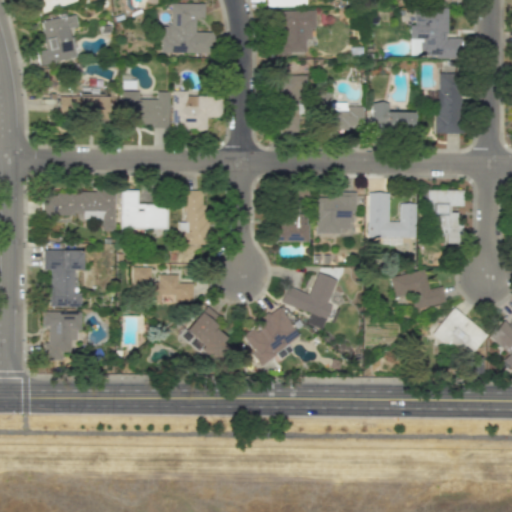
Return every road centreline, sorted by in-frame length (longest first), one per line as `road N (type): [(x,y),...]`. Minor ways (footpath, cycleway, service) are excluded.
road 1 (secondary): [(511,401),(0,396)]
road 2 (residential): [(8,157),(511,162)]
road 3 (residential): [(8,157),(6,396)]
road 4 (residential): [(486,162),(488,0)]
road 5 (residential): [(238,160),(232,0)]
